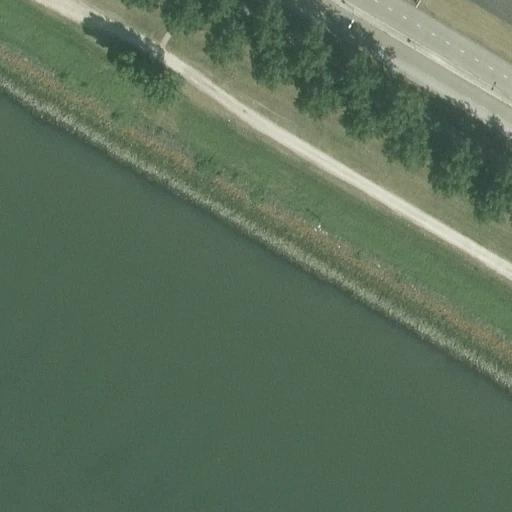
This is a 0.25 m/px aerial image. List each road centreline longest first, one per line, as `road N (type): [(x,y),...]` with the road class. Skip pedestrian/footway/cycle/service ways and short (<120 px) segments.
road 1 (unclassified): [(296,0),(511,126)]
road 2 (unclassified): [(511,82),(371,0)]
